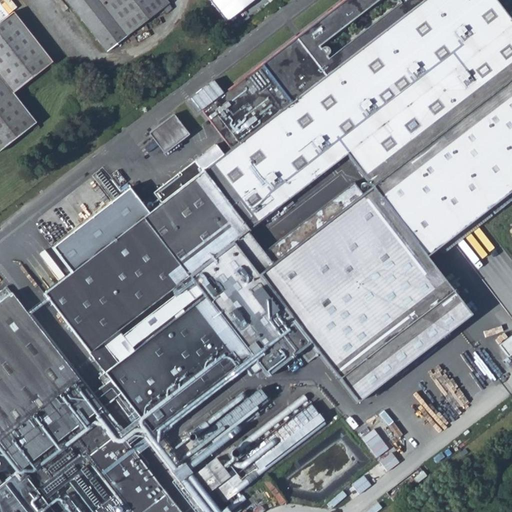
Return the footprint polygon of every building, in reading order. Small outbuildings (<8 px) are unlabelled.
[(0,511),(224,511),(339,416),(315,384),(268,419),(256,404),(249,410),(240,393),(263,372),(194,276),(234,244),(357,388),(473,305),(424,244),(511,177),(511,16),(499,0),(336,0),(261,57),(262,63),(201,107),(228,141),(148,206),(134,187),(56,248),(71,268),(44,289),(22,304),(9,292),(0,297),(0,511)] [(67,0),(107,48),(162,5),(165,10),(171,5),(167,0),(67,0)] [(209,0),(227,23),(255,0),(209,0)] [(14,90),(54,59),(15,8),(0,19),(0,148),(37,119),(14,90)] [(167,153),(190,134),(174,114),(150,134),(167,153)] [(264,342),(272,352),(281,344),(273,335),(264,342)]
